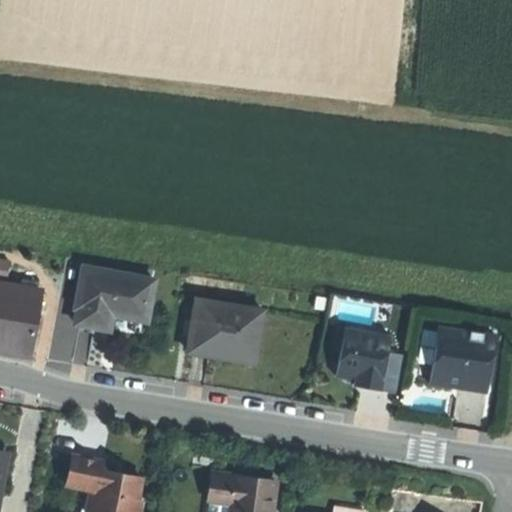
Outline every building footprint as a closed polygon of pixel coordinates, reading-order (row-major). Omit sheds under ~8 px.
[(153,278),(81,267),(75,308),(78,308),(75,325),(110,330),(112,314),(124,316),(147,320),(153,278)] [(39,291),(0,283),(0,350),(30,356),(39,291)] [(263,311),(196,299),(187,354),(214,359),(216,349),(234,352),(256,355),(263,311)] [(493,334),(441,326),(435,368),(430,367),(428,383),(484,391),(488,363),(485,362),(487,351),(490,352),(493,334)] [(389,335),(349,327),(345,349),(340,348),(335,374),(353,378),(362,379),(361,384),(393,390),(400,354),(386,351),(389,335)] [(0,511),(1,511),(12,457),(0,454),(0,511)] [(105,463),(74,456),(68,485),(93,490),(88,511),(141,511),(144,500),(139,499),(143,479),(119,474),(103,471),(105,463)] [(232,511),(237,476),(217,472),(211,511),(232,511)] [(277,511),(282,482),(237,476),(232,511),(277,511)]
